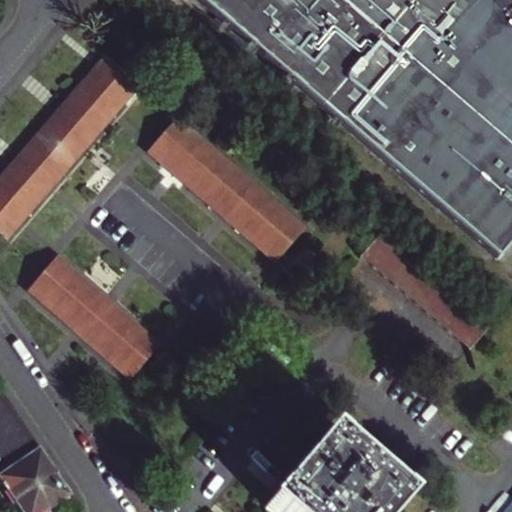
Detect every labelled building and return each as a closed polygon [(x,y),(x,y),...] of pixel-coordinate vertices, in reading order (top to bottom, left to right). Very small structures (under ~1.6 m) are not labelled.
[(201,0),(178,0),(197,17),(207,5),(201,0)] [(201,0),(207,5),(238,32),(267,0),(201,0)] [(511,0),(267,0),(238,32),(494,261),(511,240),(511,0)] [(106,57),(83,83),(116,111),(138,86),(106,57)] [(61,108),(94,136),(116,111),(83,83),(61,108)] [(40,133),(72,161),(94,136),(61,108),(40,133)] [(147,152),(173,174),(201,141),(176,119),(147,152)] [(40,133),(17,159),(49,187),(72,161),(40,133)] [(173,174),(198,195),(226,162),(201,141),(173,174)] [(49,187),(17,159),(0,177),(0,188),(27,212),(49,187)] [(198,195),(224,218),(253,185),(226,162),(198,195)] [(253,185),(224,218),(249,240),(278,207),(253,185)] [(0,235),(4,239),(27,212),(0,188),(0,235)] [(304,229),(278,207),(249,240),(275,262),(304,229)] [(360,255),(371,265),(389,244),(378,234),(360,255)] [(371,265),(382,274),(401,254),(389,244),(371,265)] [(401,254),(382,274),(393,283),(411,263),(401,254)] [(26,291),(52,313),(81,279),(55,257),(26,291)] [(411,263),(393,283),(404,292),(422,272),(411,263)] [(422,272),(404,292),(414,301),(433,281),(422,272)] [(52,313),(77,335),(106,301),(81,279),(52,313)] [(433,281),(414,301),(425,311),(443,290),(433,281)] [(443,290),(425,311),(436,320),(455,299),(443,290)] [(455,299),(436,320),(446,329),(465,308),(455,299)] [(77,335),(102,356),(131,322),(106,301),(77,335)] [(446,329),(457,339),(476,317),(465,308),(446,329)] [(476,317),(457,339),(469,348),(487,327),(476,317)] [(159,346),(131,322),(102,356),(129,380),(159,346)] [(0,478),(23,511),(44,511),(71,494),(40,449),(2,393),(0,394),(0,478)] [(398,511),(407,502),(327,433),(264,506),(270,511),(398,511)]
